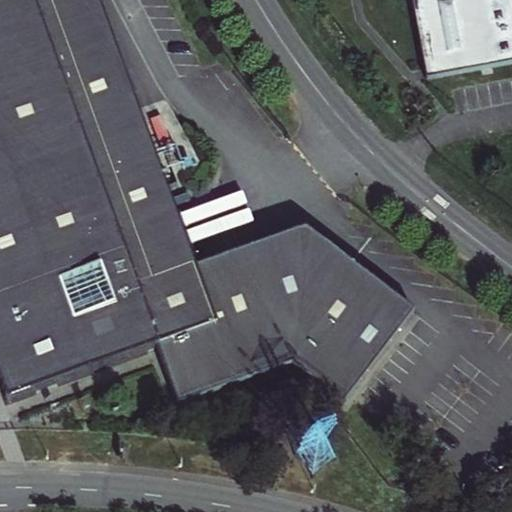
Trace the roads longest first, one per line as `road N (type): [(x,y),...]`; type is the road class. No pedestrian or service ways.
road 1 (residential): [(253,0),(367,150),(511,269)]
road 2 (tertiary): [(248,511),(126,493),(0,487)]
